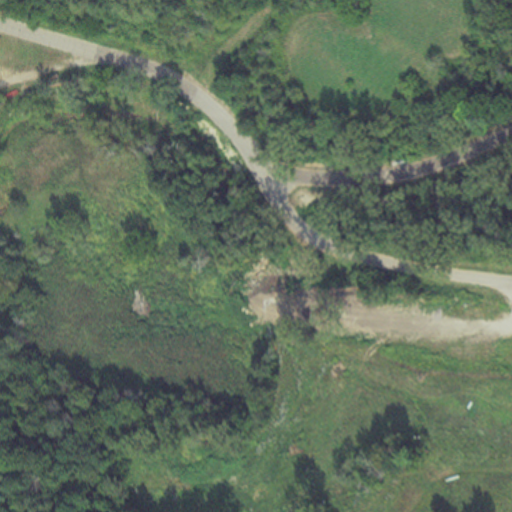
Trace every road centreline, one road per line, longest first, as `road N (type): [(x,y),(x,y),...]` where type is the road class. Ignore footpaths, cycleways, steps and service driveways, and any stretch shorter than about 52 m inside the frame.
road 1 (residential): [(269,175),(210,101),(141,62),(0,22)]
road 2 (residential): [(511,139),(371,184),(269,175)]
